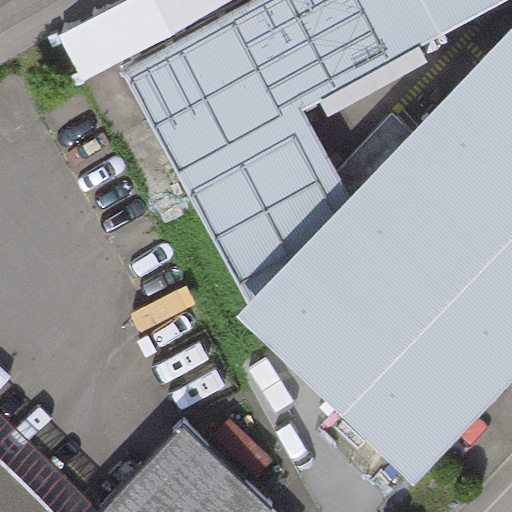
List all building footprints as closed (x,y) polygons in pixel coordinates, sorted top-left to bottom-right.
[(378,56),(350,0),(224,0),(103,67),(228,306),(331,195),(282,111),(378,56)] [(350,0),(378,56),(496,0),(350,0)] [(417,480),(511,377),(511,40),(492,22),(331,195),(228,306),(417,480)] [(91,511),(281,511),(184,417),(91,511)] [(0,511),(63,511),(0,450),(0,511)]
